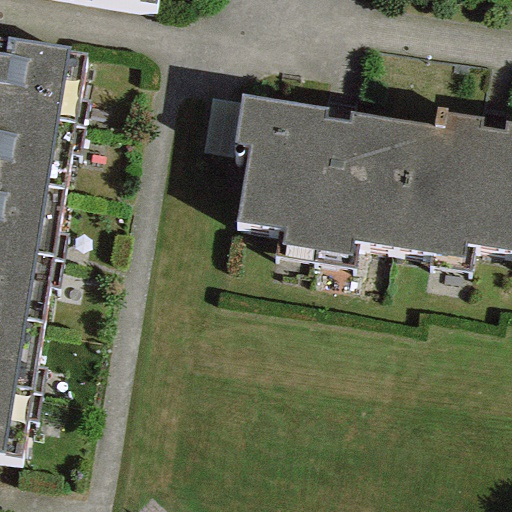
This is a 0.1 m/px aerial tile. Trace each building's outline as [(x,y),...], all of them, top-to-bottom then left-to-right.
[(154,0),(84,0),(153,11),(154,0)] [(81,61),(0,47),(0,186),(60,196),(81,61)] [(392,253),(412,130),(350,120),(348,131),(319,127),(321,115),(248,103),(241,147),(254,149),(241,229),(286,236),(285,247),(352,258),(354,247),(392,253)] [(412,130),(392,253),(465,265),(467,247),(511,254),(511,131),(505,131),(504,140),(478,136),(480,124),(452,120),(449,136),(412,130)] [(60,196),(0,186),(0,325),(39,331),(60,196)] [(0,463),(18,467),(39,331),(0,325),(0,463)]
